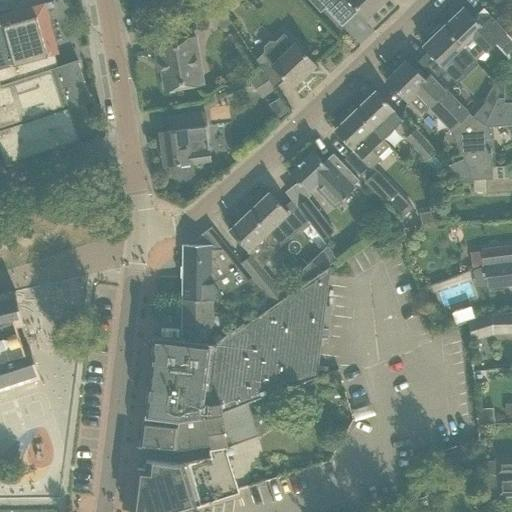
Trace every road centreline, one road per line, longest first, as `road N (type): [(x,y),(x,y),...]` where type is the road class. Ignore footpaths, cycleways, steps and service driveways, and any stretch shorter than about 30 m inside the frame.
road 1 (residential): [(138,228),(189,224),(432,0)]
road 2 (residential): [(106,511),(138,228)]
road 3 (residential): [(130,147),(105,0)]
road 4 (residential): [(0,177),(130,147)]
